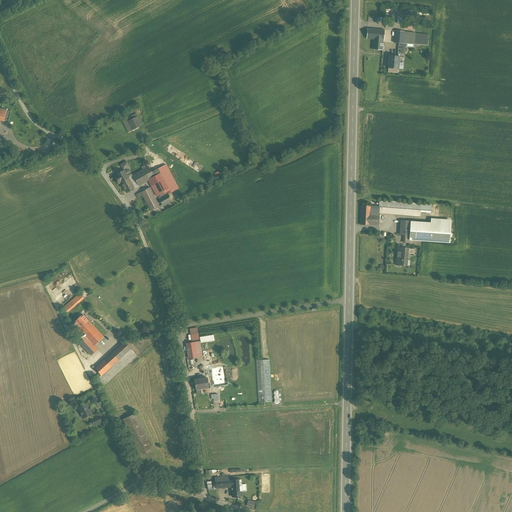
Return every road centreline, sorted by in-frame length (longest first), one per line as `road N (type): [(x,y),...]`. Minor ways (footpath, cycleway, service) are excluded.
road 1 (unclassified): [(0,57),(33,121),(85,151),(129,210),(176,328)]
road 2 (secondary): [(354,0),(348,300)]
road 3 (secondary): [(348,300),(345,511)]
road 4 (unclassified): [(348,300),(176,328)]
road 5 (unclassified): [(176,328),(206,499)]
road 6 (track): [(511,413),(360,380)]
road 7 (unclassified): [(206,499),(144,482),(85,511)]
road 8 (track): [(346,404),(224,410)]
